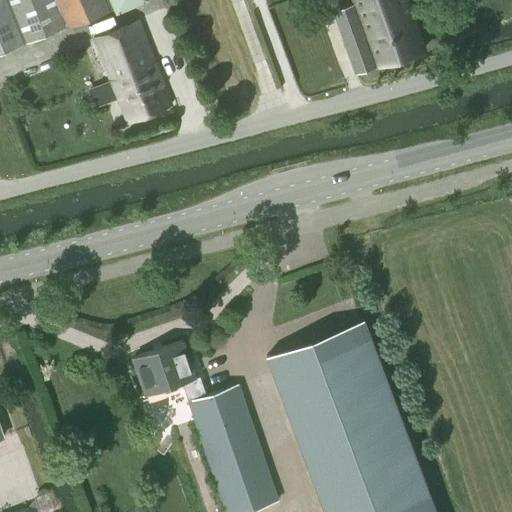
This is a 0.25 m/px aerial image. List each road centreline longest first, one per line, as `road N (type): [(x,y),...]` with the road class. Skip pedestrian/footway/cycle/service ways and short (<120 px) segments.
road 1 (unclassified): [(0,191),(511,59)]
road 2 (unclassified): [(0,299),(295,223)]
road 3 (tertiary): [(0,273),(288,199)]
road 4 (tertiary): [(288,199),(511,137)]
road 5 (unclassified): [(295,223),(511,165)]
road 6 (track): [(234,0),(279,121)]
